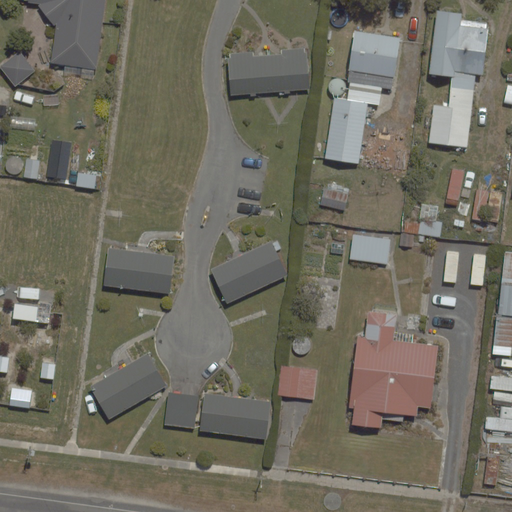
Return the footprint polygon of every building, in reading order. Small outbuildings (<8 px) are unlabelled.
[(14,0),(38,3),(56,25),(51,64),(100,70),(108,0),(14,0)] [(434,102),(429,143),(470,147),(477,75),(483,75),(489,21),(466,18),(467,10),(438,7),(431,70),(451,72),(448,103),(434,102)] [(346,97),(384,103),(387,86),(399,87),(407,33),(356,26),(346,97)] [(42,69),(22,46),(0,65),(0,69),(18,90),(42,69)] [(310,89),(308,47),(228,50),(229,91),(310,89)] [(373,104),(336,97),(324,159),(362,166),(373,104)] [(6,172),(80,185),(83,168),(69,166),(71,152),(12,141),(6,172)] [(468,171),(450,168),(445,199),(463,202),(468,171)] [(492,190),(474,188),(471,221),(489,223),(492,190)] [(444,204),(424,201),(419,235),(439,238),(444,204)] [(390,234),(351,230),(348,257),(387,261),(390,234)] [(289,277),(271,240),(215,267),(233,304),(289,277)] [(178,251),(108,241),(102,283),(173,293),(178,251)] [(511,353),(511,250),(507,249),(495,352),(511,353)] [(402,309),(371,306),(369,334),(358,333),(352,419),(387,422),(388,409),(418,411),(419,402),(435,403),(440,341),(400,338),(402,309)] [(168,384),(149,351),(93,383),(112,416),(168,384)] [(323,364),(282,361),(279,401),(319,404),(323,364)] [(201,392),(169,389),(166,426),(198,429),(201,392)] [(274,398),(207,390),(202,429),(269,437),(274,398)] [(511,462),(490,458),(485,486),(511,491),(511,462)]
